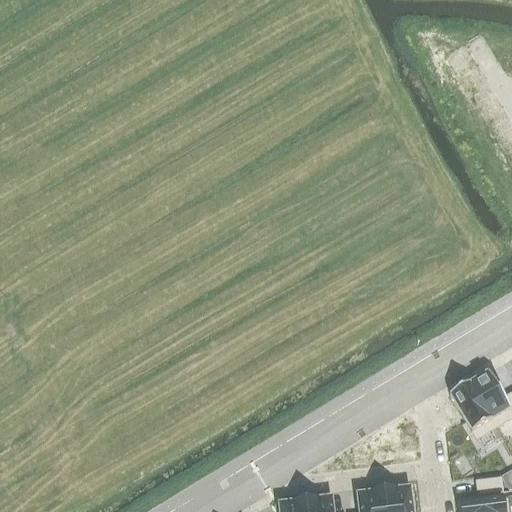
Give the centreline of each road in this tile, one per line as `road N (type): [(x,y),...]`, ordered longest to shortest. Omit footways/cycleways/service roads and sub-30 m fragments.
road 1 (residential): [(171,511),(306,429),(427,412)]
road 2 (residential): [(427,412),(430,357),(511,304)]
